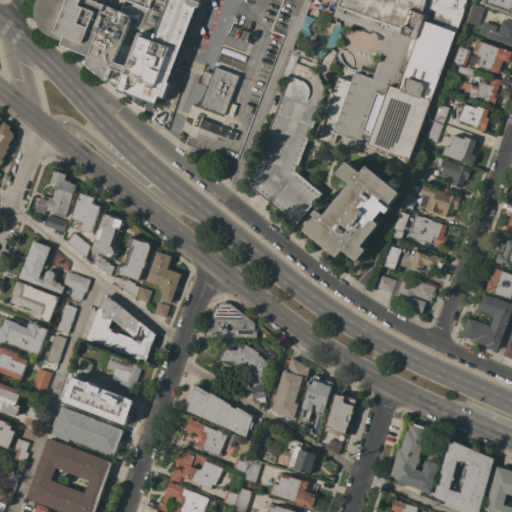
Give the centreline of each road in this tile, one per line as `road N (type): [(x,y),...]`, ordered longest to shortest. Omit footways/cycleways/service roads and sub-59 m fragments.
road 1 (primary): [(511,401),(430,368),(296,286),(157,172),(0,21)]
road 2 (primary): [(0,88),(304,334),(464,420)]
road 3 (residential): [(511,377),(436,346),(313,270),(116,108),(72,84)]
road 4 (residential): [(215,266),(128,511)]
road 5 (residential): [(511,135),(436,346)]
road 6 (primary): [(221,224),(165,198),(66,122),(35,117)]
road 7 (residential): [(223,0),(166,149)]
road 8 (residential): [(391,385),(348,511)]
road 9 (residential): [(0,231),(35,139),(31,113)]
